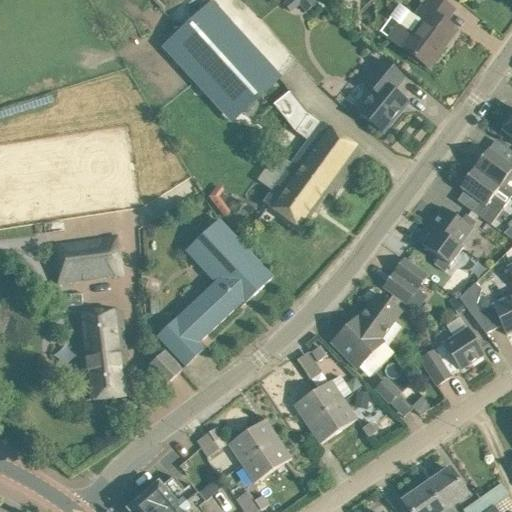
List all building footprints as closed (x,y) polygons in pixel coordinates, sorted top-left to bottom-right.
[(219,0),(170,42),(233,115),(281,73),(219,0)] [(288,0),(283,4),(290,14),(300,6),(306,13),(317,4),(310,0),(288,0)] [(399,26),(389,39),(413,57),(429,69),(429,68),(428,67),(443,46),(445,47),(456,32),(444,23),(453,11),(438,0),(428,0),(416,18),(410,13),(400,26),(399,27),(399,26)] [(408,104),(405,102),(394,92),(404,79),(382,60),(363,84),(374,93),(357,113),(383,134),(408,104)] [(272,192),(264,203),(285,219),(301,231),(328,195),(333,199),(365,154),(349,142),(322,123),(309,113),(308,114),(298,128),(297,130),(310,140),(309,141),(300,154),(292,164),(272,192)] [(511,118),(502,131),(511,138),(511,118)] [(477,160),(471,168),(511,197),(511,196),(511,156),(507,164),(488,151),(480,162),(477,160)] [(469,177),(460,189),(479,202),(472,212),(490,226),(503,208),(511,197),(471,168),(466,175),(469,177)] [(442,208),(429,226),(458,247),(475,224),(465,217),(461,222),(442,208)] [(272,279),(259,264),(219,223),(188,252),(217,284),(159,339),(186,368),(204,351),(198,345),(238,307),(240,309),(272,279)] [(458,247),(429,226),(425,231),(431,236),(423,247),(439,259),(435,265),(445,272),(460,250),(458,248),(458,247)] [(119,239),(53,247),(57,285),(124,278),(119,239)] [(404,261),(394,274),(417,291),(427,278),(404,261)] [(475,285),(459,299),(467,310),(486,335),(502,327),(506,336),(511,333),(511,264),(507,267),(511,278),(511,295),(491,306),(480,312),(477,307),(481,293),(482,293),(475,285)] [(378,296),(360,320),(381,341),(401,313),(396,309),(402,301),(407,305),(417,291),(394,274),(384,288),(393,295),(388,303),(378,296)] [(76,315),(86,402),(132,397),(123,311),(76,315)] [(331,344),(357,370),(384,345),(381,341),(360,320),(358,318),(331,344)] [(435,351),(420,361),(437,387),(452,377),(451,376),(460,371),(460,372),(484,356),(473,339),(467,330),(443,346),(447,351),(438,356),(435,351)] [(312,354),(318,363),(326,357),(320,348),(312,354)] [(182,372),(164,353),(148,368),(166,387),(182,372)] [(308,380),(320,372),(308,353),(296,360),(308,380)] [(399,396),(385,381),(376,390),(390,404),(399,396)] [(294,407),(308,428),(345,403),(331,382),(294,407)] [(308,428),(320,446),(357,421),(345,403),(308,428)] [(229,446),(243,467),(280,442),(265,421),(229,446)] [(363,429),(369,439),(377,433),(371,424),(363,429)] [(209,434),(215,444),(223,438),(217,429),(209,434)] [(243,467),(255,485),(291,460),(280,442),(243,467)] [(450,511),(448,510),(468,496),(450,470),(427,487),(444,511),(450,511)] [(129,511),(202,511),(200,509),(206,503),(190,485),(184,491),(173,478),(161,488),(159,485),(129,511)] [(409,511),(444,511),(427,487),(403,503),(409,511)] [(255,502),(261,511),(269,506),(263,497),(255,502)]
